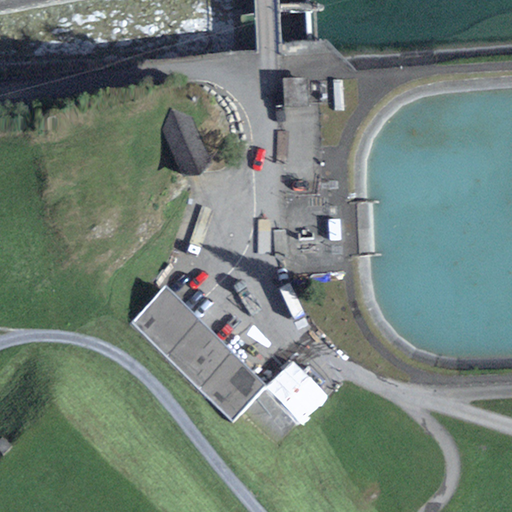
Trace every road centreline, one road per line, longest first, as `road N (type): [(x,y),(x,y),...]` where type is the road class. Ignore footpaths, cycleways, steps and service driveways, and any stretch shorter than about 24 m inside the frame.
road 1 (residential): [(269,64),(272,261),(299,325),(355,371),(511,425)]
road 2 (unclassified): [(269,64),(138,69),(0,94)]
